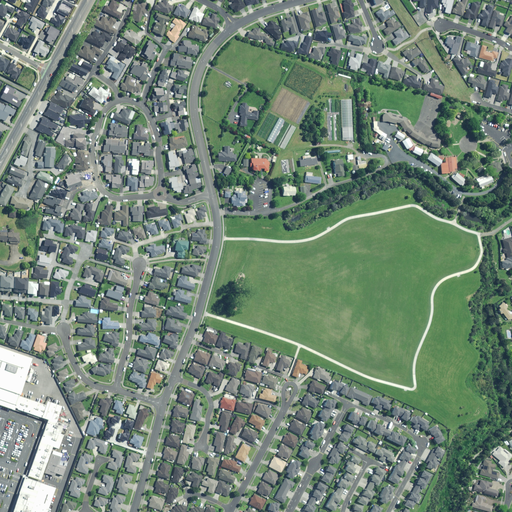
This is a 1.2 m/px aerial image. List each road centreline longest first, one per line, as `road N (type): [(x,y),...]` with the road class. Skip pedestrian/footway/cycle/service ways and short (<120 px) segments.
road 1 (tertiary): [(174,377),(218,237),(212,193)]
road 2 (tertiary): [(212,193),(194,96),(209,51),(233,27)]
road 3 (residential): [(388,511),(421,444),(348,403)]
road 4 (residential): [(139,263),(115,390)]
road 5 (residential): [(289,511),(348,403)]
